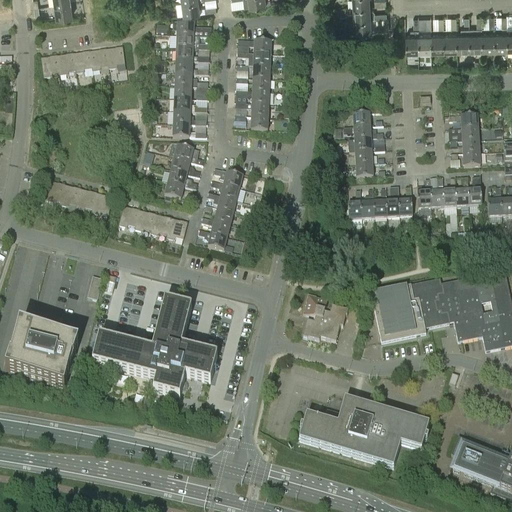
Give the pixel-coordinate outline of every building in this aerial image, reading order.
[(370,7),(369,0),(352,0),(353,8),(370,7)] [(181,3),(183,16),(200,14),(198,2),(198,1),(181,3)] [(54,6),(56,18),(72,16),(70,4),(54,6)] [(353,8),(354,21),(370,20),(386,19),(386,14),(375,14),(375,13),(373,12),(370,12),(370,7),(353,8)] [(469,29),(469,51),(482,51),(482,34),(481,18),(476,18),(476,32),(473,32),(473,29),(469,29)] [(371,33),(370,20),(354,21),(354,34),(371,33)] [(177,25),(177,38),(193,39),(194,26),(177,25)] [(456,35),(456,52),(469,51),(469,29),(460,29),(460,35),(456,35)] [(482,34),(482,51),(494,51),(494,34),(482,34)] [(494,34),(494,51),(507,50),(507,34),(494,34)] [(418,36),(419,52),(431,52),(431,35),(418,36)] [(431,35),(431,52),(444,52),(443,35),(431,35)] [(443,35),(444,52),(456,52),(456,35),(443,35)] [(405,36),(406,53),(419,52),(418,36),(405,36)] [(193,40),(193,39),(177,38),(176,51),(193,52),(209,53),(209,48),(199,47),(200,40),(199,40),(193,40)] [(254,44),(254,57),(270,58),(271,45),(254,44)] [(123,50),(106,52),(108,69),(108,72),(117,71),(117,68),(125,67),(123,50)] [(193,60),(193,52),(176,51),(176,63),(192,64),(192,65),(198,65),(209,66),(209,60),(193,60)] [(101,70),(108,69),(106,52),(90,54),(92,72),(91,72),(92,74),(101,73),(101,70)] [(84,73),(91,72),(92,72),(90,54),(73,56),(75,74),(76,76),(84,75),(84,73)] [(68,75),(75,74),(73,56),(57,58),(59,76),(59,79),(68,77),(68,75)] [(253,70),(270,71),(270,58),(254,57),(253,70)] [(51,77),(59,76),(57,58),(40,61),(43,81),(52,80),(51,77)] [(192,65),(192,64),(176,63),(175,76),(192,77),(192,78),(208,78),(208,73),(192,73),(192,65)] [(253,83),(269,83),(270,71),(253,70),(253,83)] [(192,78),(192,77),(175,76),(174,89),(191,90),(192,78)] [(252,95),(269,96),(269,83),(253,83),(252,95)] [(191,102),(191,90),(174,89),(174,102),(191,102)] [(252,108),(268,109),(269,96),(252,95),(252,108)] [(282,109),(290,109),(290,97),(282,97),(282,109)] [(191,108),(191,102),(174,102),(174,114),(190,115),(190,116),(207,116),(207,111),(197,111),(196,108),(191,108)] [(251,120),(268,121),(268,109),(252,108),(251,120)] [(190,127),(190,116),(190,115),(174,114),(173,127),(190,127)] [(353,117),(354,130),(370,129),(370,116),(353,117)] [(462,131),(462,132),(478,131),(478,118),(473,118),(461,119),(462,131)] [(251,133),(267,134),(268,121),(251,120),(251,133)] [(172,140),(189,140),(190,127),(173,127),(172,140)] [(371,133),(370,129),(354,130),(343,131),(344,138),(354,137),(354,143),(371,142),(383,142),(382,136),(376,137),(376,133),(371,133)] [(478,131),(462,132),(462,131),(449,132),(449,137),(462,136),(462,144),(479,143),(478,131)] [(371,142),(354,143),(355,155),(372,154),(371,142)] [(463,157),(480,156),(479,143),(462,144),(463,157)] [(177,148),(174,161),(190,165),(202,169),(203,164),(197,162),(199,154),(177,148)] [(152,167),(154,157),(147,155),(145,154),(142,166),(150,168),(150,167),(152,167)] [(372,167),(372,154),(355,155),(356,168),(372,167)] [(480,169),(480,156),(463,157),(464,170),(480,169)] [(190,165),(174,161),(171,173),(187,177),(187,178),(199,181),(200,176),(195,174),(193,170),(189,169),(190,165)] [(356,181),(373,180),(372,167),(356,168),(356,181)] [(184,189),(184,190),(195,193),(196,188),(191,187),(192,186),(192,185),(191,184),(191,183),(190,183),(186,182),(187,178),(187,177),(171,173),(168,186),(184,189)] [(223,188),(240,192),(243,179),(226,175),(223,188)] [(472,192),(468,192),(469,209),(482,208),(480,180),(472,181),(472,192)] [(443,194),(444,210),(456,210),(455,193),(455,181),(450,182),(450,188),(448,189),(448,190),(447,190),(447,193),(443,194)] [(53,203),(60,205),(61,205),(65,188),(49,184),(44,203),(52,205),(53,203)] [(237,204),(240,192),(223,188),(212,184),(210,190),(219,192),(218,193),(220,195),(221,195),(220,200),(237,204)] [(181,202),(184,190),(184,189),(168,186),(165,198),(181,202)] [(81,192),(65,188),(61,205),(60,205),(59,207),(68,209),(69,207),(76,209),(77,209),(81,192)] [(386,204),(387,221),(400,220),(399,203),(398,190),(389,191),(390,204),(386,204)] [(488,220),(489,220),(502,219),(501,202),(500,191),(495,191),(495,198),(494,198),(493,199),(492,201),(492,203),(487,203),(488,220)] [(85,211),(92,213),(97,196),(81,192),(77,209),(76,209),(75,211),(84,213),(85,211)] [(456,210),(469,209),(468,192),(455,193),(456,210)] [(431,211),(430,194),(417,195),(418,212),(431,211)] [(430,194),(431,211),(444,210),(443,194),(430,194)] [(113,200),(97,196),(92,213),(91,215),(100,217),(101,215),(108,217),(113,200)] [(234,217),(237,204),(220,200),(217,212),(234,217)] [(511,201),(501,202),(502,219),(511,218),(511,201)] [(412,203),(399,203),(400,220),(413,219),(412,203)] [(373,205),(374,221),(387,221),(386,204),(373,205)] [(361,206),(362,222),(374,221),(373,205),(361,206)] [(349,223),(362,222),(361,206),(348,206),(349,223)] [(128,228),(135,230),(136,230),(140,214),(123,209),(119,229),(127,231),(128,228)] [(230,229),(234,217),(217,212),(214,224),(214,225),(230,229)] [(156,218),(140,214),(136,230),(135,230),(134,233),(143,235),(144,232),(151,234),(156,218)] [(160,236),(167,238),(172,222),(156,218),(151,234),(150,237),(159,239),(160,236)] [(227,241),(230,229),(214,225),(214,224),(202,221),(201,226),(213,229),(211,236),(211,237),(227,241)] [(187,226),(172,222),(167,238),(166,241),(175,243),(176,240),(183,242),(187,226)] [(481,232),(471,233),(472,242),(482,241),(481,232)] [(210,250),(224,254),(227,241),(211,237),(210,239),(209,239),(207,240),(206,242),(207,244),(208,244),(209,244),(208,249),(210,250)] [(388,237),(388,246),(401,245),(400,237),(388,237)] [(440,282),(371,296),(381,345),(426,336),(425,331),(453,325),(458,345),(482,340),(485,355),(511,348),(511,310),(505,278),(491,281),(490,276),(441,287),(440,282)] [(102,294),(100,305),(109,307),(112,297),(116,280),(107,278),(103,294),(102,294)] [(97,303),(103,282),(92,279),(87,301),(97,303)] [(320,341),(335,345),(336,345),(340,329),(343,330),(346,318),(348,313),(332,309),(330,316),(324,315),(328,302),(325,302),(316,300),(316,299),(312,298),(311,300),(309,302),(307,301),(305,305),(306,306),(303,317),(315,320),(314,326),(307,324),(303,340),(307,341),(308,341),(319,344),(320,341)] [(99,340),(92,366),(156,383),(153,394),(180,401),(185,379),(210,386),(217,359),(182,350),(192,311),(165,304),(152,353),(99,340)] [(360,313),(361,307),(351,304),(349,310),(360,313)] [(38,336),(38,337),(35,336),(35,334),(20,329),(8,376),(65,390),(76,347),(44,338),(44,337),(44,336),(44,335),(43,334),(42,334),(42,333),(41,333),(40,333),(40,334),(39,334),(38,335),(38,336)] [(452,376),(448,387),(455,389),(458,378),(452,376)] [(429,427),(373,411),(345,403),(340,421),(329,417),(327,424),(307,418),(303,428),(301,428),(300,432),(302,433),(299,443),(393,471),(400,447),(421,453),(424,442),(426,443),(427,443),(428,439),(426,438),(429,427)] [(473,454),(476,447),(458,439),(451,458),(457,460),(452,474),(492,489),(490,496),(511,504),(511,469),(511,471),(507,469),(508,467),(473,454)] [(429,478),(431,474),(434,464),(423,460),(418,475),(429,478)]
